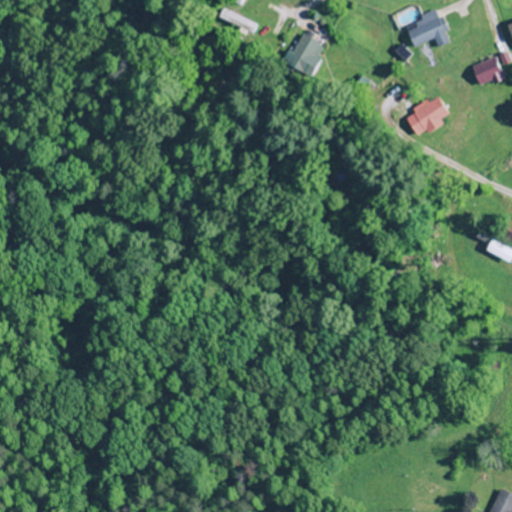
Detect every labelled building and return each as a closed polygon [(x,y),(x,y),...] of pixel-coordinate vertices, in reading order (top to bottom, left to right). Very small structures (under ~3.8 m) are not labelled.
[(417,17),(420,23),(403,29),(410,48),(431,40),(434,48),(447,43),(435,10),(417,17)] [(255,23),(220,12),(217,21),(252,33),(255,23)] [(283,64),(308,77),(324,47),(300,34),(283,64)] [(502,78),(493,56),(467,67),(477,88),(502,78)] [(418,139),(449,122),(435,98),(404,116),(418,139)] [(500,238),(511,243),(511,224),(508,222),(500,238)] [(511,511),(511,496),(497,490),(487,511),(511,511)]
